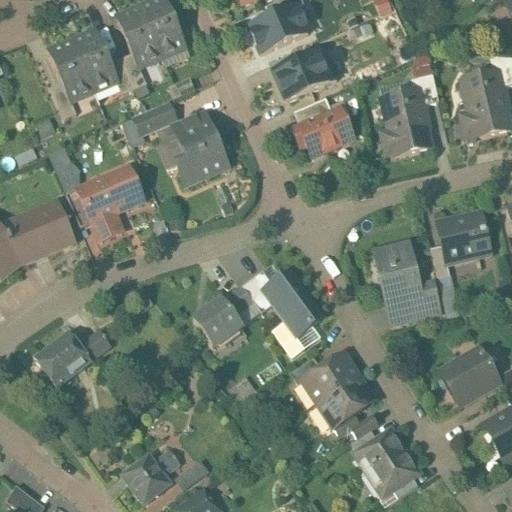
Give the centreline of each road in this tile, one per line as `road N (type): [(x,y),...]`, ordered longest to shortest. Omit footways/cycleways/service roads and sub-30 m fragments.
road 1 (residential): [(479,511),(360,338),(295,217)]
road 2 (residential): [(295,217),(109,274),(33,315),(0,343)]
road 3 (residential): [(295,217),(198,0)]
road 4 (residential): [(511,170),(295,217)]
road 5 (residential): [(0,431),(101,505)]
